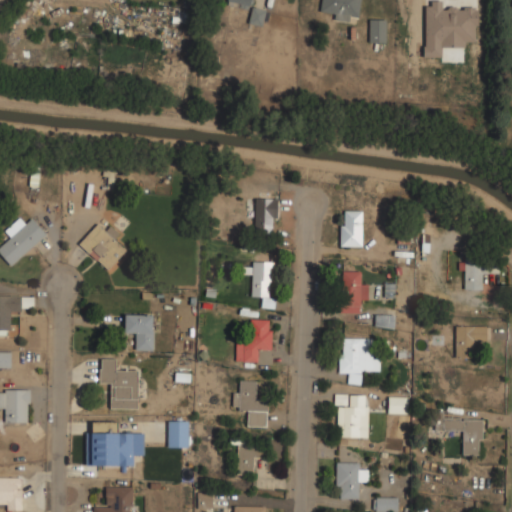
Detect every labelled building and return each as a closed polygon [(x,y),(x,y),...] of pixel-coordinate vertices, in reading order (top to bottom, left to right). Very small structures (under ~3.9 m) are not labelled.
[(227,0),(226,6),(249,9),(250,0),(227,0)] [(359,0),(321,0),(319,16),(357,21),(359,0)] [(424,0),(424,56),(443,56),(443,45),(477,45),(477,8),(444,8),(444,0),(424,0)] [(248,23),(263,26),(267,9),(252,6),(248,23)] [(369,43),(386,43),(386,19),(369,19),(369,43)] [(277,228),(278,198),(248,197),(248,216),(256,216),(255,227),(277,228)] [(341,245),(362,245),(362,209),(341,209),(341,245)] [(47,233),(33,217),(26,224),(19,216),(4,230),(11,237),(0,247),(0,253),(11,265),(47,233)] [(123,235),(111,223),(105,231),(97,223),(78,243),(109,272),(128,252),(117,241),(123,235)] [(465,289),(484,289),(484,259),(465,259),(465,289)] [(275,261),(251,261),(251,297),(275,297),(275,261)] [(341,313),(360,313),(360,270),(341,270),(341,313)] [(34,295),(0,294),(0,334),(10,334),(10,314),(21,314),(21,306),(34,306),(34,295)] [(135,350),(154,350),(154,313),(124,313),(124,333),(135,333),(135,350)] [(394,313),(375,313),(375,326),(394,327),(394,313)] [(236,363),(272,363),(272,318),(248,318),(248,341),(236,341),(236,363)] [(456,356),(476,356),(476,344),(487,344),(487,325),(456,325),(456,356)] [(340,372),(349,372),(349,383),(360,383),(360,371),(378,371),(378,338),(340,338),(340,372)] [(0,367),(11,367),(11,351),(0,351),(0,367)] [(138,408),(138,369),(117,369),(117,357),(99,357),(99,383),(110,383),(110,408),(138,408)] [(268,426),(268,400),(258,400),(258,380),(240,380),(240,390),(233,390),(233,411),(247,410),(247,426),(268,426)] [(29,421),(29,388),(0,388),(0,409),(6,409),(6,421),(29,421)] [(336,436),(365,436),(365,394),(336,394),(336,436)] [(389,395),(389,413),(409,413),(409,395),(389,395)] [(436,430),(463,430),(463,454),(482,454),(483,417),(436,416),(436,430)] [(188,419),(168,419),(168,446),(188,446),(188,419)] [(90,465),(134,465),(134,455),(144,455),(145,431),(118,431),(118,421),(90,420),(90,465)] [(238,443),(237,474),(255,475),(255,456),(267,457),(267,445),(246,444),(246,436),(233,436),(233,443),(238,443)] [(336,498),(358,498),(358,481),(368,481),(368,468),(359,468),(359,461),(336,461),(336,498)] [(22,476),(0,476),(0,501),(3,501),(3,509),(22,509),(22,476)] [(104,504),(93,504),(93,511),(132,511),(132,486),(104,486),(104,504)] [(212,506),(212,492),(197,492),(197,506),(212,506)] [(397,511),(397,496),(374,496),(374,511),(397,511)]
